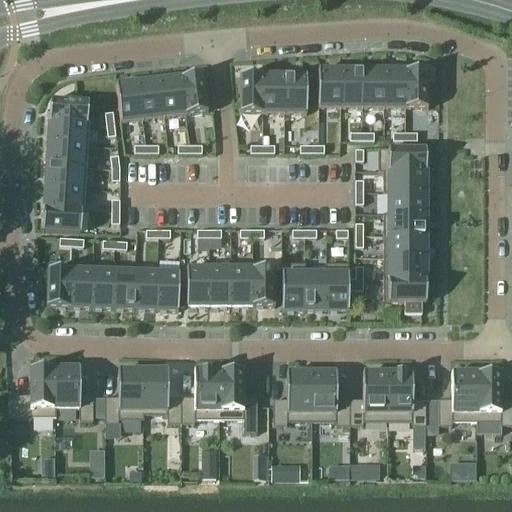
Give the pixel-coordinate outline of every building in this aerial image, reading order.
[(317,73),(317,113),(340,113),(340,73),(317,73)] [(361,73),(340,73),(340,113),(361,113),(361,73)] [(383,73),(361,73),(361,113),(383,113),(383,73)] [(404,73),(383,73),(383,113),(404,113),(404,73)] [(404,73),(404,113),(427,113),(427,73),(404,73)] [(202,77),(180,80),(185,120),(207,117),(202,77)] [(262,78),(239,78),(239,118),(262,118),(262,78)] [(283,78),(262,78),(262,118),(283,118),(283,78)] [(306,78),(283,78),(283,118),(306,118),(306,78)] [(180,80),(159,82),(163,122),(185,120),(180,80)] [(159,82),(137,85),(142,125),(163,122),(159,82)] [(137,85),(115,87),(120,127),(142,125),(137,85)] [(90,106),(50,103),(48,126),(88,128),(90,106)] [(104,120),(106,130),(114,129),(112,119),(104,120)] [(88,128),(48,126),(47,147),(87,150),(88,128)] [(106,130),(107,140),(115,139),(114,129),(106,130)] [(361,137),(351,137),(351,145),(361,145),(361,137)] [(372,137),(361,137),(361,145),(372,145),(372,137)] [(404,137),(394,137),(394,145),(404,145),(404,137)] [(415,137),(404,137),(404,145),(415,144),(415,137)] [(87,150),(47,147),(46,169),(86,171),(87,150)] [(136,150),(136,158),(146,158),(146,150),(136,150)] [(146,150),(146,158),(156,158),(156,150),(146,150)] [(190,150),(179,150),(179,158),(189,158),(190,150)] [(190,150),(189,158),(200,158),(200,150),(190,150)] [(272,150),(262,150),(262,158),(272,158),(272,150)] [(317,150),(306,150),(306,158),(317,158),(317,150)] [(327,150),(317,150),(317,158),(327,158),(327,150)] [(362,153),(354,153),(354,164),(362,164),(362,153)] [(427,153),(386,153),(386,175),(427,175),(427,153)] [(109,163),(111,173),(119,172),(117,162),(109,163)] [(86,171),(46,169),(44,190),(84,193),(86,171)] [(111,173),(111,183),(119,183),(119,172),(111,173)] [(427,175),(386,175),(386,197),(427,197),(427,175)] [(362,186),(354,186),(354,197),(362,197),(362,186)] [(84,193),(44,190),(43,212),(83,214),(84,193)] [(362,197),(354,197),(355,207),(362,207),(362,197)] [(427,197),(386,197),(386,218),(427,218),(427,197)] [(111,206),(111,217),(119,217),(119,206),(111,206)] [(83,214),(43,212),(42,235),(82,237),(83,214)] [(111,217),(111,227),(119,227),(119,217),(111,217)] [(427,218),(386,218),(386,240),(427,240),(427,218)] [(362,230),(354,230),(354,240),(362,240),(362,230)] [(157,234),(147,234),(147,242),(158,242),(157,234)] [(208,234),(198,234),(198,242),(208,242),(208,234)] [(219,234),(208,234),(208,242),(219,242),(219,234)] [(251,234),(241,234),(241,242),(251,242),(251,234)] [(314,234),(304,234),(304,242),(314,242),(314,234)] [(362,240),(354,240),(354,250),(362,250),(362,240)] [(427,240),(386,240),(386,262),(427,262),(427,240)] [(59,241),(58,250),(70,251),(71,242),(59,241)] [(71,242),(70,251),(82,252),(83,243),(71,242)] [(103,245),(103,253),(113,254),(114,246),(103,245)] [(114,246),(113,254),(124,254),(124,246),(114,246)] [(427,262),(386,262),(386,283),(426,283),(427,262)] [(208,271),(186,271),(186,311),(208,311),(208,271)] [(230,271),(208,271),(208,311),(230,311),(230,271)] [(251,271),(230,271),(230,311),(251,311),(251,271)] [(274,271),(251,271),(251,311),(274,311),(274,271)] [(70,272),(47,272),(46,311),(68,312),(70,272)] [(91,273),(70,272),(68,312),(90,313),(91,273)] [(113,274),(91,273),(90,313),(111,314),(113,274)] [(362,273),(354,273),(354,283),(362,283),(362,273)] [(134,275),(113,274),(111,314),(133,315),(134,275)] [(156,275),(134,275),(133,315),(155,315),(156,275)] [(179,276),(156,275),(155,315),(177,316),(179,276)] [(304,276),(281,276),(281,316),(304,316),(304,276)] [(325,276),(304,276),(304,316),(325,316),(325,276)] [(348,276),(325,276),(325,316),(348,316),(348,276)] [(362,283),(354,283),(354,294),(362,294),(362,283)] [(426,283),(386,283),(386,306),(426,306),(426,283)] [(29,400),(17,400),(17,425),(30,425),(30,422),(54,422),(54,412),(54,372),(29,372),(29,400)] [(79,372),(54,372),(54,412),(79,412),(79,425),(92,425),(92,422),(92,403),(92,400),(79,400),(79,372)] [(180,405),(180,428),(194,428),(194,424),(218,424),(218,373),(194,373),(194,404),(180,404),(180,405)] [(243,373),(218,373),(218,424),(243,424),(243,437),(256,437),(256,404),(243,404),(243,373)] [(117,403),(104,403),(104,422),(104,428),(118,428),(118,424),(142,424),(142,414),(142,374),(117,374),(117,403)] [(142,374),(142,414),(167,414),(167,429),(180,429),(180,428),(180,405),(167,405),(167,374),(142,374)] [(273,404),(273,430),(286,430),(286,426),(311,426),(311,376),(286,376),(286,404),(273,404)] [(311,376),(311,426),(335,426),(335,430),(349,430),(349,404),(335,404),(335,376),(311,376)] [(362,404),(349,404),(349,430),(363,430),(363,426),(386,426),(387,376),(362,376),(362,404)] [(387,376),(386,426),(412,426),(412,430),(425,430),(425,404),(412,404),(412,376),(387,376)] [(426,404),(425,404),(425,430),(426,430),(451,430),(451,426),(476,426),(476,376),(451,376),(451,404),(426,404)] [(476,426),(476,437),(500,437),(500,430),(511,430),(511,403),(500,404),(500,376),(476,376),(476,426)] [(104,403),(92,403),(92,422),(104,422),(104,403)] [(104,454),(89,454),(89,462),(104,462),(104,454)] [(216,454),(201,454),(201,482),(216,482),(216,454)] [(364,469),(364,484),(378,484),(378,469),(364,469)] [(426,469),(413,469),(413,482),(426,482),(426,469)] [(270,470),(270,486),(284,486),(284,470),(270,470)] [(130,476),(130,485),(141,485),(141,476),(130,476)]
